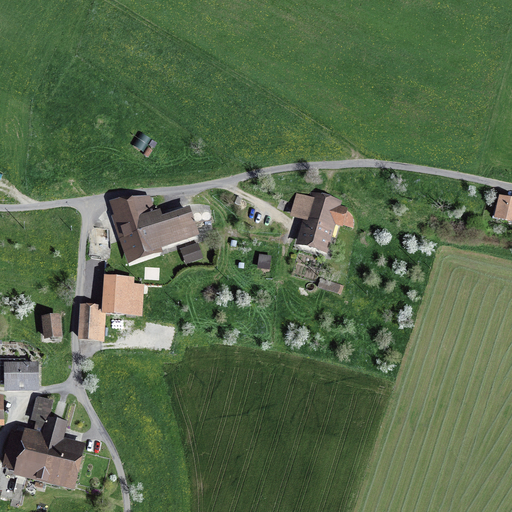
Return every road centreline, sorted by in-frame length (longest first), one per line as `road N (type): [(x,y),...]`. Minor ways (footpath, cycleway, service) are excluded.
road 1 (unclassified): [(511,188),(357,161),(89,198)]
road 2 (unclassified): [(89,198),(75,348),(79,378),(113,447),(127,511)]
